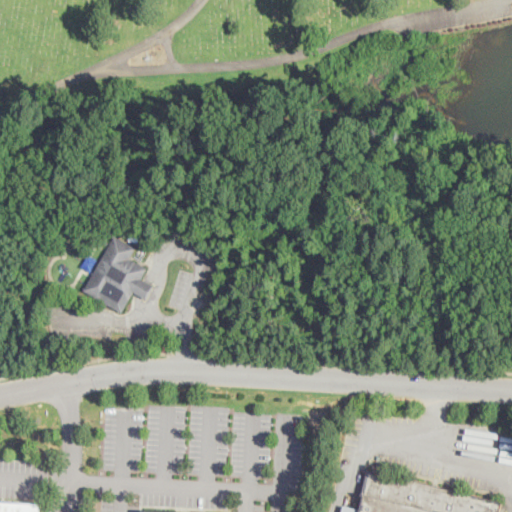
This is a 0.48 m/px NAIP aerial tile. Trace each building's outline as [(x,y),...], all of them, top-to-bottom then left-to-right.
[(129,232),(123,236),(119,232),(125,228),(129,232)] [(140,240),(140,242),(130,241),(130,234),(140,235),(140,240)] [(154,286),(147,299),(135,291),(123,313),(84,290),(108,248),(115,235),(136,247),(130,258),(147,269),(141,279),(154,286)] [(98,259),(91,272),(82,266),(90,254),(98,259)] [(276,320),(269,320),(267,292),(273,291),(276,320)] [(342,511),(344,505),(362,510),(365,496),(363,495),(369,470),(503,503),(500,511),(342,511)] [(41,511),(0,511),(0,501),(42,504),(41,511)]
